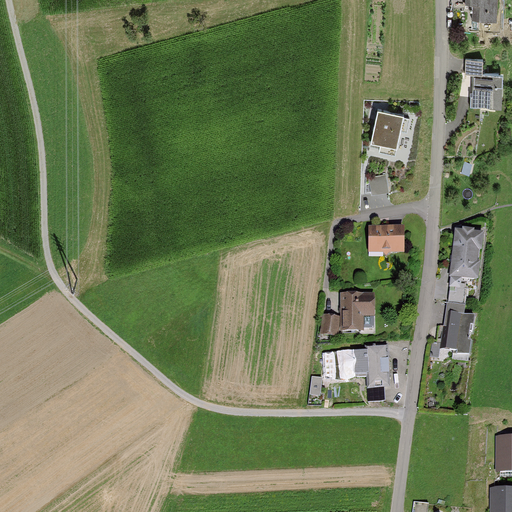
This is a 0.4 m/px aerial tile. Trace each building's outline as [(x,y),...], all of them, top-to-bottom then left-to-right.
[(472,19),(497,20),(497,0),(465,0),(466,3),(472,3),(472,19)] [(471,106),(502,106),(502,84),(504,84),(504,72),(483,71),(483,57),(465,57),(465,72),(473,72),(473,95),(471,95),(471,106)] [(405,113),(378,107),(371,140),(381,142),(379,151),(396,154),(405,113)] [(386,174),(369,177),(372,193),(389,190),(386,174)] [(369,253),(405,253),(405,226),(369,226),(369,253)] [(462,279),(479,280),(481,262),(478,262),(480,250),(482,250),(485,233),(475,232),(475,229),(463,228),(463,230),(455,229),(450,277),(451,277),(462,279)] [(462,279),(451,277),(450,287),(461,289),(462,279)] [(461,289),(450,287),(448,301),(464,303),(465,289),(461,289)] [(375,317),(375,294),(341,294),(341,331),(364,331),(364,328),(374,328),(374,317),(375,317)] [(466,306),(447,304),(441,349),(454,351),(453,354),(470,356),(472,342),(469,341),(471,326),(474,326),(476,316),(465,314),(466,306)] [(321,335),(338,336),(340,317),(323,315),(321,335)] [(432,342),(431,357),(439,358),(441,343),(432,342)] [(368,350),(324,352),(325,381),(347,380),(347,378),(367,377),(367,389),(369,389),(369,402),(386,401),(385,388),(390,388),(388,345),(368,345),(368,350)] [(323,378),(312,377),(310,395),(321,397),(323,378)] [(511,436),(496,437),(496,472),(511,472),(511,436)] [(489,511),(511,511),(511,488),(490,489),(489,511)]
